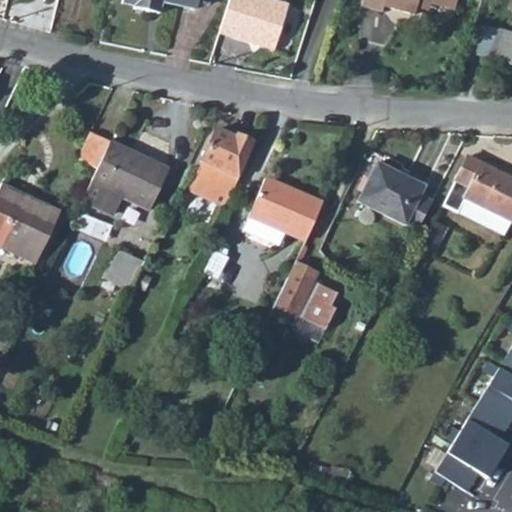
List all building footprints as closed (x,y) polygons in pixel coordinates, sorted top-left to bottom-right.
[(292,0),(232,0),(225,25),(280,43),(292,0)] [(368,0),(369,1),(389,8),(391,3),(421,13),(425,0),(429,0),(461,10),(464,0),(368,0)] [(495,55),(511,61),(511,59),(511,29),(503,26),(495,55)] [(75,153),(94,163),(109,136),(89,126),(75,153)] [(190,187),(225,206),(257,142),(239,134),(237,136),(221,127),(190,187)] [(94,163),(89,174),(80,192),(108,206),(117,189),(145,204),(165,165),(109,136),(94,163)] [(387,153),(365,190),(410,217),(432,178),(387,153)] [(511,175),(466,154),(452,182),(466,188),(462,197),(511,219),(511,175)] [(267,180),(248,219),(283,237),(302,247),(322,209),(267,180)] [(0,183),(0,244),(27,258),(54,206),(25,190),(22,196),(0,183)] [(248,219),(240,233),(276,250),(283,237),(248,219)] [(110,237),(95,264),(123,279),(137,252),(110,237)] [(291,267),(262,320),(284,332),(287,327),(308,338),(310,333),(316,336),(328,316),(323,313),(331,301),(325,298),(331,289),(291,267)] [(511,345),(499,367),(511,374),(511,345)] [(511,382),(495,372),(432,476),(464,496),(475,477),(485,483),(505,450),(496,444),(511,417),(511,382)]
